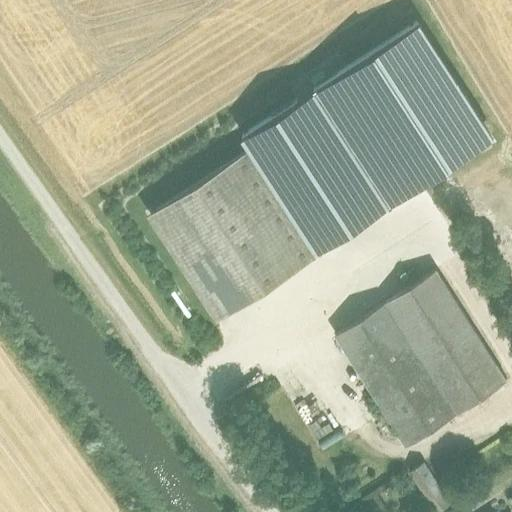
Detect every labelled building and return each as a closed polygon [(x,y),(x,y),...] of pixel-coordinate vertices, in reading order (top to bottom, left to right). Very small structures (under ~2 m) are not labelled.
[(417,22),(240,137),(248,149),(313,250),(490,136),(417,22)] [(216,313),(313,250),(248,149),(150,212),(216,313)] [(385,300),(336,332),(407,442),(508,378),(436,267),(406,286),(385,300)] [(438,510),(451,502),(424,460),(411,468),(438,510)] [(470,511),(464,501),(446,511),(470,511)]
